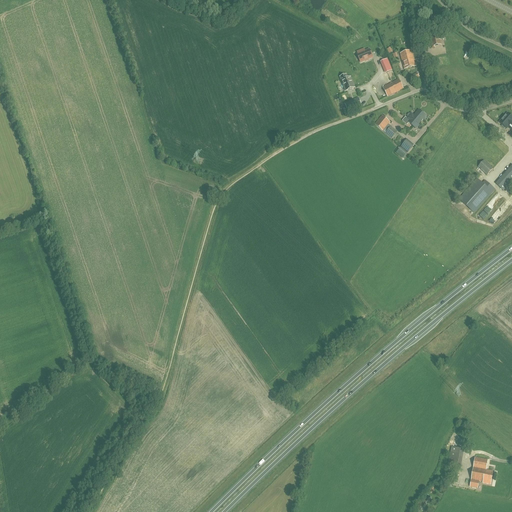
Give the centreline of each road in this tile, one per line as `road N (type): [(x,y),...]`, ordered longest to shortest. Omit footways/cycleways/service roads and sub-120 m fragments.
road 1 (trunk): [(511,248),(326,403),(211,511)]
road 2 (trunk): [(224,511),(333,407),(511,261)]
